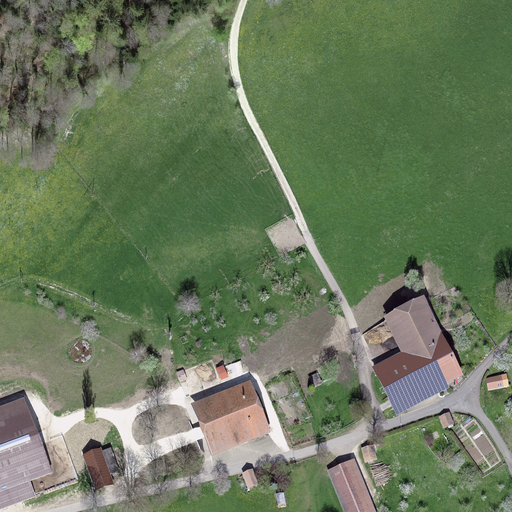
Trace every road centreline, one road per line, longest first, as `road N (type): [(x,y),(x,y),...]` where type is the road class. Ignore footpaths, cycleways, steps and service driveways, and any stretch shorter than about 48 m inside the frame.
road 1 (track): [(243,0),(232,59),(353,324),(378,432)]
road 2 (unclassified): [(82,511),(333,448),(464,398)]
